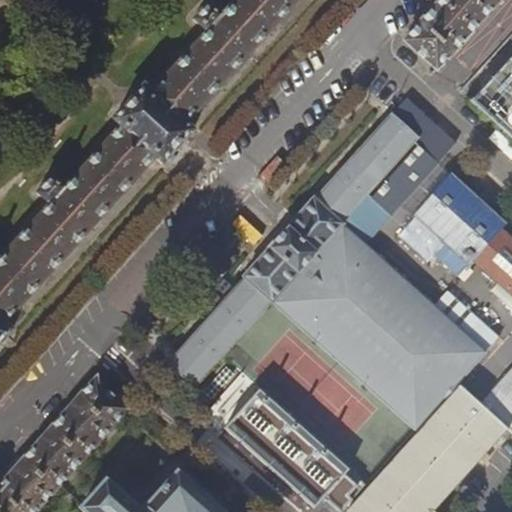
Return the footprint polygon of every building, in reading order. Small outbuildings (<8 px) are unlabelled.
[(0,0),(0,343),(12,330),(4,323),(155,158),(162,165),(180,145),(193,131),(186,124),(298,0),(0,0)] [(441,0),(404,42),(437,71),(500,0),(441,0)] [(511,57),(472,103),(511,139),(511,57)] [(484,354),(433,308),(365,247),(436,165),(412,144),(416,140),(391,116),(315,201),(313,200),(288,228),(287,228),(284,232),(283,231),(272,244),(273,244),(269,249),(244,278),(245,279),(170,364),(195,388),(223,357),(271,302),(415,431),(484,354)] [(457,277),(473,259),(511,293),(511,240),(499,229),(503,225),(450,177),(396,239),(425,265),(433,256),(457,277)] [(486,332),(445,295),(433,308),(484,354),(496,341),(486,332)] [(511,364),(476,403),(505,431),(511,436),(511,364)] [(0,511),(35,511),(59,486),(128,410),(94,381),(0,483),(0,511)] [(431,511),(505,431),(476,403),(459,387),(346,511),(431,511)] [(316,506),(321,511),(340,511),(354,497),(338,482),(344,475),(263,401),(266,397),(258,389),(230,419),(320,501),(316,506)] [(218,511),(215,509),(176,473),(140,511),(139,511),(138,511),(134,508),(105,481),(83,506),(80,510),(82,511),(218,511)]
